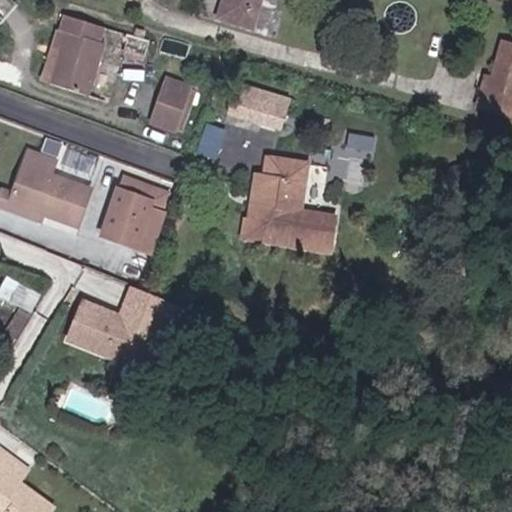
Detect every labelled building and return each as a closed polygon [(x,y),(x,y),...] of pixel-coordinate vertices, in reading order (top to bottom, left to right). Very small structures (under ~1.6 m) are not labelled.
[(224,0),(219,19),(252,29),(260,0),(224,0)] [(66,32),(48,85),(87,98),(105,44),(101,43),(106,29),(65,16),(60,30),(66,32)] [(41,83),(48,85),(66,32),(60,30),(58,29),(41,83)] [(128,39),(123,56),(145,62),(151,42),(126,35),(125,38),(128,39)] [(493,76),(483,110),(511,117),(511,46),(502,43),(493,76)] [(105,60),(102,82),(125,86),(128,64),(105,60)] [(477,108),(483,110),(493,76),(486,74),(477,108)] [(176,129),(189,91),(190,88),(168,81),(153,124),(175,131),(176,129)] [(264,125),(272,96),(236,87),(228,115),(264,125)] [(195,94),(189,91),(176,129),(182,131),(195,94)] [(291,101),(272,96),(264,125),(283,130),(291,101)] [(29,152),(14,195),(11,203),(43,215),(77,227),(90,190),(51,176),(56,162),(29,152)] [(271,179),(274,160),(267,158),(264,178),(271,179)] [(251,223),(249,241),(330,253),(335,218),(301,213),(308,164),(274,160),(271,179),(264,178),(262,178),(255,223),(251,223)] [(255,223),(262,178),(256,177),(249,224),(244,223),(242,240),(249,241),(251,223),(255,223)] [(153,203),(137,247),(149,252),(169,194),(125,179),(121,191),(153,203)] [(137,249),(137,247),(153,203),(121,191),(118,190),(102,237),(137,249)] [(11,203),(14,195),(3,191),(0,200),(0,206),(41,221),(43,215),(11,203)] [(10,279),(3,297),(34,308),(41,290),(10,279)] [(198,313),(135,288),(123,319),(85,304),(70,341),(145,371),(166,318),(192,328),(198,313)] [(422,316),(433,321),(438,309),(428,304),(422,316)] [(375,384),(401,395),(406,382),(380,372),(375,384)] [(30,470),(0,448),(0,511),(51,511),(55,508),(21,482),(30,470)]
